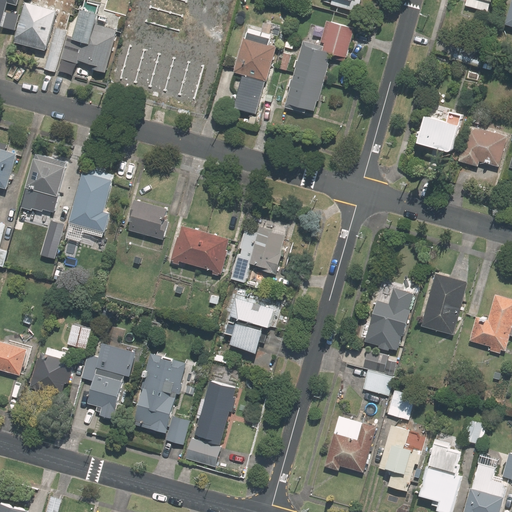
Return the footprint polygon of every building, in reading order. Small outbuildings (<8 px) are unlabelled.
[(0,0),(0,31),(8,0),(0,0)] [(41,49),(36,66),(58,72),(75,14),(61,10),(61,12),(50,9),(51,5),(32,0),(30,0),(30,3),(28,2),(17,42),(41,49)] [(204,0),(186,0),(185,4),(203,9),(204,0)] [(334,0),(333,5),(359,13),(363,0),(334,0)] [(467,0),(466,4),(490,11),(493,0),(467,0)] [(151,14),(133,9),(124,43),(146,49),(148,42),(159,45),(169,10),(153,5),(151,14)] [(10,10),(5,23),(16,26),(20,13),(10,10)] [(76,37),(69,35),(63,59),(80,64),(81,61),(94,65),(93,68),(108,73),(120,31),(99,25),(102,16),(83,10),(76,37)] [(347,58),(356,29),(328,21),(322,42),(326,43),(325,47),(306,42),(297,74),(325,81),(326,81),(330,65),(326,63),(329,53),(338,55),(337,59),(346,62),(347,58)] [(281,27),(264,22),(260,33),(278,38),(281,27)] [(217,39),(187,31),(174,76),(205,84),(217,39)] [(260,112),(278,47),(246,38),(236,73),(245,75),(236,105),(260,112)] [(486,53),(438,40),(435,50),(455,56),(454,57),(483,65),(486,53)] [(299,45),(291,43),(289,49),(297,51),(299,45)] [(492,68),(496,56),(487,53),(483,66),(492,68)] [(285,54),(283,60),(290,62),(292,56),(285,54)] [(281,68),(288,70),(290,62),(283,60),(281,68)] [(320,101),(326,81),(325,81),(297,74),(287,108),(307,113),(308,109),(316,111),(319,100),(320,101)] [(472,120),(481,122),(483,113),(474,110),(472,120)] [(423,138),(455,147),(463,116),(452,113),(451,119),(430,113),(423,138)] [(509,134),(472,123),(461,159),(481,165),(482,159),(501,164),(509,134)] [(6,151),(8,145),(0,142),(0,187),(9,190),(19,154),(6,151)] [(66,164),(38,156),(37,160),(36,159),(28,188),(29,189),(24,208),(33,210),(34,207),(54,212),(58,196),(60,197),(68,169),(65,168),(66,164)] [(114,182),(86,174),(73,219),(108,228),(113,211),(106,209),(114,182)] [(169,209),(137,200),(131,222),(133,223),(131,231),(165,240),(170,223),(166,221),(169,209)] [(56,259),(65,226),(52,222),(43,255),(56,259)] [(178,238),(177,237),(170,261),(173,262),(172,263),(179,265),(180,262),(213,271),(212,274),(219,276),(219,274),(221,275),(228,251),(226,251),(229,239),(182,226),(178,238)] [(286,236),(273,233),(273,231),(259,227),(258,230),(256,229),(248,264),(258,266),(258,269),(276,276),(277,270),(278,270),(286,236)] [(72,274),(56,270),(53,280),(69,285),(72,274)] [(468,282),(435,273),(420,326),(453,335),(468,282)] [(186,287),(176,283),(173,294),(183,297),(186,287)] [(379,345),(378,348),(389,351),(389,348),(396,350),(400,335),(402,336),(410,310),(408,310),(413,294),(393,288),(388,304),(376,300),(364,341),(379,345)] [(511,326),(511,327),(511,324),(511,299),(494,294),(488,319),(476,316),(469,341),(481,344),(480,345),(490,347),(489,351),(500,353),(501,350),(505,351),(509,336),(511,336),(511,326)] [(275,310),(235,299),(230,318),(269,329),(275,310)] [(74,324),(68,345),(86,350),(92,329),(74,324)] [(256,355),(262,332),(236,325),(229,347),(256,355)] [(106,345),(109,333),(99,330),(96,342),(106,345)] [(0,342),(0,370),(20,376),(27,350),(0,342)] [(96,377),(88,405),(102,409),(101,413),(114,416),(127,370),(132,371),(138,350),(108,342),(104,357),(90,354),(85,374),(96,377)] [(40,353),(30,389),(63,397),(72,362),(40,353)] [(135,417),(133,425),(166,434),(169,423),(170,424),(186,363),(151,354),(134,416),(135,417)] [(394,376),(397,362),(388,360),(384,374),(394,376)] [(394,377),(368,370),(363,389),(389,396),(394,377)] [(495,372),(493,378),(502,381),(504,375),(495,372)] [(196,439),(221,446),(230,412),(232,413),(236,398),(234,397),(236,389),(210,381),(204,400),(202,399),(196,418),(199,419),(194,436),(196,437),(196,439)] [(393,390),(387,414),(409,420),(416,396),(393,390)] [(184,446),(191,421),(173,416),(166,441),(184,446)] [(363,472),(377,427),(339,416),(324,467),(338,471),(340,465),(363,472)] [(487,424),(468,419),(463,440),(481,445),(487,424)] [(410,430),(390,424),(378,468),(391,472),(387,486),(408,492),(416,464),(418,464),(421,454),(419,454),(419,453),(404,449),(410,430)] [(192,439),(186,459),(216,468),(222,448),(192,439)] [(432,500),(431,505),(436,506),(435,510),(441,511),(452,511),(455,506),(463,476),(458,475),(460,465),(458,465),(461,452),(448,449),(449,447),(448,446),(449,442),(434,439),(433,443),(427,466),(425,466),(418,496),(432,500)] [(511,479),(511,453),(508,453),(502,477),(511,479)] [(502,478),(493,475),(495,467),(478,462),(471,489),(469,488),(462,511),(499,511),(503,497),(502,497),(505,487),(503,487),(504,483),(501,483),(502,478)] [(46,511),(58,511),(62,499),(51,496),(46,511)] [(27,511),(0,503),(0,511),(27,511)]
